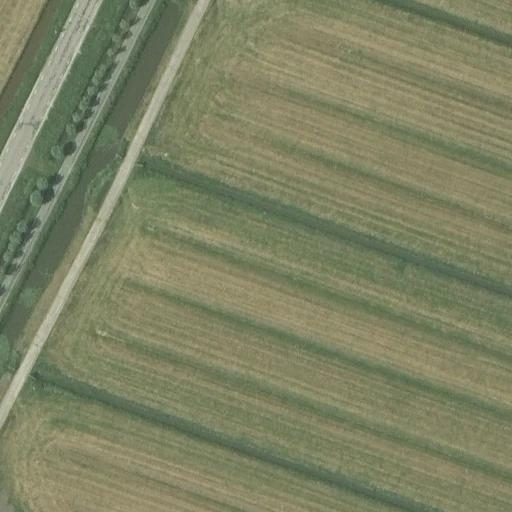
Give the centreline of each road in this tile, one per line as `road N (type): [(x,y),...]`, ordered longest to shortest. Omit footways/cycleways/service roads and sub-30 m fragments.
road 1 (track): [(0,418),(209,0)]
road 2 (unclassified): [(0,188),(92,0)]
